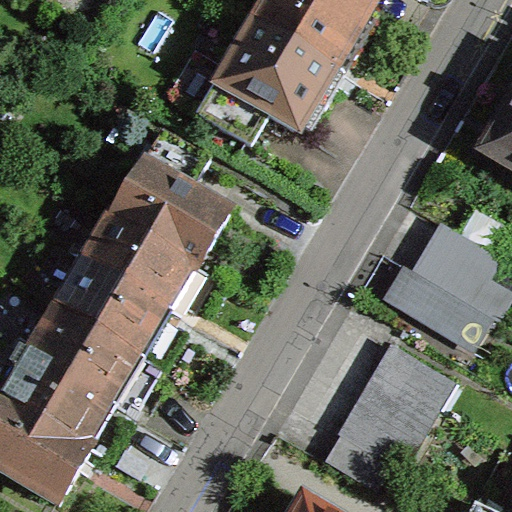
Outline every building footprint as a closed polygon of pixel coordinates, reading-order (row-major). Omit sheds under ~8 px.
[(380,10),(363,0),(261,0),(208,90),(300,144),(380,10)] [(511,95),(474,161),(511,182),(511,95)] [(60,511),(237,216),(144,162),(0,404),(0,481),(52,511),(60,511)] [(462,388),(391,347),(324,464),(396,505),(462,388)] [(328,511),(299,495),(289,511),(328,511)]
